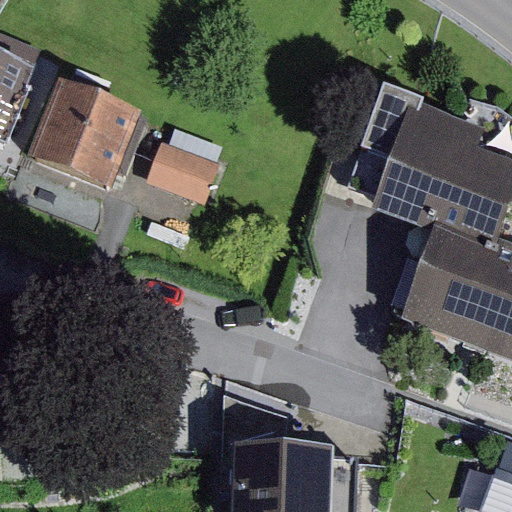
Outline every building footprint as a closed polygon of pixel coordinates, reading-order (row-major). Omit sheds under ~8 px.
[(38,55),(0,40),(0,147),(1,148),(38,55)] [(139,115),(60,84),(30,160),(109,191),(139,115)] [(510,136),(406,95),(371,185),(410,201),(399,229),(454,251),(425,324),(511,358),(511,161),(501,158),(510,136)] [(219,169),(162,147),(147,185),(204,207),(219,169)] [(349,511),(355,459),(253,448),(246,511),(349,511)]
